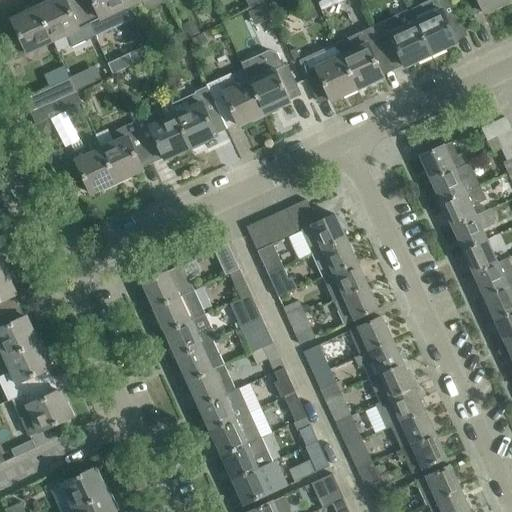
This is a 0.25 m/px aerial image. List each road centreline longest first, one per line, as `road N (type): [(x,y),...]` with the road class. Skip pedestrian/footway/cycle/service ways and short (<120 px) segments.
road 1 (residential): [(511,505),(343,142)]
road 2 (residential): [(59,272),(343,142)]
road 3 (residential): [(343,142),(511,65)]
road 4 (residential): [(128,419),(59,272)]
road 5 (residential): [(0,478),(128,419)]
